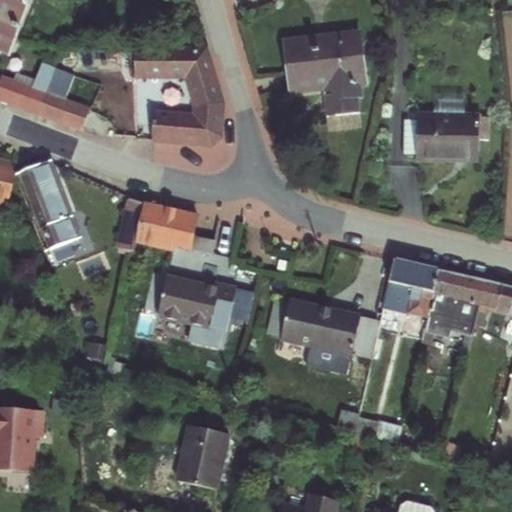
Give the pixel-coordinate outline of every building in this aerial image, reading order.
[(0,0),(0,37),(12,0),(0,0)] [(352,33),(279,43),(285,94),(323,89),(326,114),(350,111),(349,102),(355,102),(353,86),(359,85),(352,33)] [(211,45),(138,48),(139,71),(192,69),(199,95),(199,115),(167,115),(167,110),(160,110),(160,139),(221,142),(227,129),(225,97),(211,45)] [(0,97),(41,113),(48,90),(56,66),(57,63),(48,60),(39,87),(0,73),(0,97)] [(56,66),(48,90),(41,113),(82,128),(91,106),(66,96),(74,73),(56,66)] [(474,171),(481,126),(424,118),(416,161),(474,171)] [(16,175),(6,158),(0,156),(0,208),(7,210),(16,175)] [(499,194),(504,162),(488,160),(483,192),(499,194)] [(59,242),(82,231),(46,162),(23,173),(59,242)] [(152,221),(153,206),(135,203),(129,244),(149,247),(152,221)] [(149,247),(167,251),(184,254),(185,248),(219,255),(221,240),(201,236),(205,216),(178,211),(153,206),(152,221),(149,247)] [(399,264),(389,311),(402,313),(416,316),(435,320),(446,274),(424,269),(399,264)] [(446,274),(435,320),(434,328),(477,337),(485,303),(489,283),(469,279),(446,274)] [(211,289),(173,281),(164,320),(198,328),(195,345),(230,352),(242,292),(227,288),(211,285),(211,289)] [(511,288),(489,283),(485,303),(511,308),(511,288)] [(345,318),(292,306),(286,341),(356,356),(363,322),(345,318)] [(402,313),(389,311),(386,326),(385,330),(398,333),(402,313)] [(434,328),(435,320),(416,316),(412,336),(431,340),(434,328)] [(386,326),(363,321),(356,356),(378,361),(385,330),(386,326)] [(48,418),(0,408),(0,472),(29,478),(36,443),(43,444),(48,418)] [(365,422),(362,436),(407,446),(410,431),(365,422)] [(227,447),(190,439),(176,493),(196,497),(215,500),(227,447)] [(306,511),(339,511),(341,507),(309,501),(306,511)] [(438,511),(436,507),(411,501),(405,505),(403,511),(438,511)]
